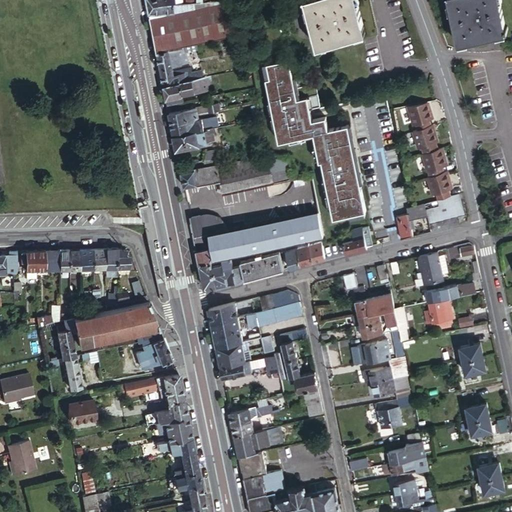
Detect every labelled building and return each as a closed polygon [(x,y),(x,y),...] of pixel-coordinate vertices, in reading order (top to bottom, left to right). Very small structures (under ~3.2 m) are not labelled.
[(167,0),(147,0),(150,14),(179,9),(177,1),(168,3),(167,0)] [(179,9),(150,14),(154,34),(186,27),(189,44),(197,42),(240,34),(233,0),(189,0),(177,1),(179,9)] [(357,0),(318,0),(305,4),(319,52),(368,38),(357,0)] [(500,0),(451,0),(459,41),(507,32),(500,0)] [(157,50),(189,44),(186,27),(154,34),(157,50)] [(157,50),(161,66),(172,64),(172,63),(173,63),(188,61),(186,51),(198,49),(197,42),(189,44),(157,50)] [(287,57),(261,63),(277,138),(287,136),(288,140),(312,135),(317,159),(320,158),(331,215),(364,209),(347,122),(327,126),(324,114),(311,117),(306,94),(295,96),(287,57)] [(161,66),(164,82),(203,74),(201,67),(191,69),(191,65),(174,69),(173,63),(172,63),(172,64),(161,66)] [(213,86),(210,73),(203,74),(164,82),(168,104),(185,101),(183,92),(213,86)] [(416,120),(418,126),(431,122),(430,116),(434,115),(429,99),(408,102),(414,121),(416,120)] [(210,110),(221,107),(220,100),(208,102),(210,110)] [(197,112),(210,110),(208,102),(196,105),(197,112)] [(170,110),(172,123),(199,117),(197,112),(196,105),(170,110)] [(172,123),(174,133),(205,127),(203,117),(199,117),(172,123)] [(422,144),(424,151),(438,146),(436,139),(439,138),(434,121),(431,122),(418,126),(413,128),(418,145),(422,144)] [(219,128),(219,124),(205,127),(174,133),(177,146),(207,139),(207,138),(214,137),(212,130),(219,128)] [(428,169),(429,174),(444,170),(442,164),(448,162),(443,145),(438,146),(424,151),(422,151),(427,169),(428,169)] [(182,169),(184,185),(219,178),(221,177),(224,191),(293,177),(291,153),(268,157),(266,152),(206,164),(182,169)] [(180,162),(182,169),(206,164),(205,158),(180,162)] [(436,191),(438,197),(450,194),(448,187),(452,186),(447,169),(444,170),(429,174),(430,175),(427,176),(432,192),(436,191)] [(402,237),(414,234),(410,218),(427,214),(429,223),(465,214),(460,193),(407,206),(408,211),(396,214),(402,237)] [(231,280),(285,267),(280,249),(263,253),(263,250),(256,252),(256,254),(241,257),(240,252),(223,256),(224,260),(216,261),(215,255),(214,255),(214,254),(320,234),(316,210),(226,227),(221,221),(219,218),(217,216),(215,214),(213,213),(212,212),(211,212),(209,212),(205,212),(194,213),(190,214),(205,285),(231,280)] [(367,246),(373,245),(368,224),(362,225),(365,236),(367,246)] [(290,265),(325,257),(320,235),(296,240),(297,244),(288,247),(290,265)] [(345,252),(367,246),(365,236),(354,238),(343,241),(345,252)] [(460,255),(475,252),(473,245),(458,248),(460,255)] [(118,260),(117,248),(106,249),(107,268),(106,277),(117,277),(118,272),(118,268),(118,260)] [(129,267),(129,256),(125,256),(125,250),(117,248),(118,260),(118,268),(129,267)] [(67,250),(68,269),(80,268),(79,249),(67,250)] [(79,249),(80,268),(93,268),(92,249),(79,249)] [(107,268),(106,249),(92,249),(93,268),(107,268)] [(33,251),(34,269),(58,269),(57,250),(33,251)] [(57,250),(58,269),(68,269),(67,250),(57,250)] [(24,270),(34,269),(33,251),(23,251),(23,253),(19,254),(19,263),(23,263),(24,270)] [(430,271),(439,269),(435,253),(417,257),(420,268),(429,267),(430,271)] [(387,277),(384,264),(377,265),(380,279),(387,277)] [(367,267),(359,267),(360,280),(368,280),(367,267)] [(423,284),(441,280),(439,269),(430,271),(429,267),(420,268),(421,272),(423,284)] [(423,284),(421,272),(416,273),(417,279),(414,280),(415,286),(423,284)] [(130,282),(134,295),(141,293),(137,280),(130,282)] [(448,297),(476,291),(474,282),(462,284),(459,282),(425,290),(427,301),(448,297)] [(92,304),(92,290),(84,290),(84,303),(92,304)] [(117,301),(128,299),(128,291),(117,290),(117,292),(117,301)] [(285,290),(271,293),(275,307),(289,303),(285,290)] [(57,293),(58,312),(65,311),(64,292),(57,293)] [(108,292),(108,303),(117,301),(117,292),(108,292)] [(275,307),(271,293),(259,296),(262,310),(275,307)] [(452,318),(448,297),(427,301),(429,309),(429,311),(424,312),(425,319),(431,318),(432,323),(433,323),(448,319),(452,318)] [(368,312),(368,311),(367,303),(366,298),(355,299),(358,314),(368,312)] [(387,323),(389,322),(396,321),(393,308),(391,298),(367,303),(368,311),(378,309),(384,308),(387,323)] [(209,307),(212,322),(237,316),(234,300),(224,302),(224,304),(209,307)] [(302,314),(299,300),(289,303),(275,307),(262,310),(255,311),(257,319),(258,325),(302,314)] [(161,336),(148,302),(71,316),(75,331),(77,344),(140,332),(141,336),(136,337),(137,341),(140,341),(149,339),(150,340),(161,336)] [(407,328),(402,307),(393,308),(396,321),(398,328),(399,337),(400,340),(407,339),(405,328),(407,328)] [(360,323),(380,319),(378,309),(368,311),(368,312),(358,314),(352,316),(354,325),(360,323)] [(255,311),(247,313),(248,321),(257,319),(255,311)] [(35,314),(36,322),(47,320),(45,312),(35,314)] [(212,322),(214,334),(240,329),(240,326),(247,325),(246,322),(248,321),(247,313),(244,314),(240,315),(237,316),(212,322)] [(55,323),(61,357),(64,356),(74,354),(70,332),(75,331),(71,316),(62,318),(63,322),(55,323)] [(472,324),(471,316),(458,318),(460,326),(472,324)] [(362,335),(382,331),(380,319),(360,323),(362,331),(361,332),(362,335)] [(433,323),(434,329),(450,326),(448,319),(433,323)] [(389,322),(390,330),(398,328),(396,321),(389,322)] [(360,323),(354,325),(356,336),(362,335),(361,332),(362,331),(360,323)] [(306,333),(305,327),(280,333),(280,336),(283,336),(283,338),(291,336),(297,335),(306,333)] [(391,338),(399,337),(398,328),(390,330),(391,338)] [(214,334),(216,345),(242,340),(242,337),(247,336),(246,331),(241,332),(240,329),(214,334)] [(274,350),(270,334),(261,336),(264,352),(274,350)] [(164,364),(172,361),(161,336),(150,340),(149,339),(140,341),(143,350),(135,353),(140,368),(159,363),(163,362),(164,364)] [(283,350),(284,356),(295,355),(291,336),(283,338),(283,336),(280,336),(283,350)] [(387,357),(388,356),(384,338),(357,343),(361,361),(387,357)] [(242,340),(216,345),(219,356),(249,350),(247,339),(242,340)] [(460,344),(462,358),(483,354),(480,340),(460,344)] [(249,351),(249,350),(219,356),(221,366),(251,360),(249,351)] [(280,378),(288,376),(284,356),(283,350),(274,352),(274,355),(275,355),(279,371),(280,378)] [(393,363),(405,361),(403,353),(388,356),(387,357),(388,364),(369,368),(372,380),(391,376),(390,372),(395,371),(393,363)] [(74,354),(64,356),(70,387),(80,385),(74,354)] [(483,354),(462,358),(465,371),(485,367),(483,354)] [(221,366),(223,376),(251,371),(251,368),(266,364),(268,373),(279,371),(275,355),(274,355),(251,360),(221,366)] [(295,374),(299,374),(295,355),(284,356),(288,376),(295,374)] [(369,368),(362,370),(365,381),(372,380),(369,368)] [(303,389),(317,386),(313,370),(299,374),(295,374),(299,390),(303,389)] [(1,378),(5,400),(34,394),(30,372),(1,378)] [(177,373),(162,376),(163,382),(167,402),(173,401),(182,399),(177,373)] [(283,393),(299,390),(295,374),(288,376),(280,378),(283,393)] [(162,376),(117,385),(119,396),(125,395),(126,397),(135,395),(134,392),(143,391),(143,392),(150,391),(150,389),(158,388),(157,383),(163,382),(162,376)] [(393,389),(391,376),(372,380),(374,393),(393,389)] [(412,396),(410,385),(393,389),(395,399),(397,399),(412,396)] [(304,396),(318,393),(317,386),(303,389),(304,396)] [(306,404),(307,404),(320,401),(318,393),(304,396),(306,404)] [(69,402),(72,420),(96,416),(93,398),(69,402)] [(397,399),(395,399),(386,401),(391,424),(402,422),(397,399)] [(309,414),(322,411),(320,401),(307,404),(309,414)] [(391,424),(386,401),(376,403),(381,426),(391,424)] [(469,419),(489,415),(486,402),(467,406),(469,419)] [(164,419),(185,415),(183,405),(174,407),(148,412),(149,422),(164,419)] [(232,422),(250,418),(257,414),(269,412),(267,405),(248,409),(248,407),(230,410),(232,422)] [(168,440),(189,435),(185,415),(164,419),(168,440)] [(491,429),(489,415),(469,419),(472,433),(491,429)] [(232,422),(235,433),(253,430),(250,418),(232,422)] [(239,454),(257,450),(257,448),(270,445),(270,443),(281,441),(278,424),(253,430),(235,433),(239,454)] [(421,439),(419,430),(405,433),(407,442),(421,439)] [(170,452),(179,450),(192,447),(189,435),(168,440),(158,441),(159,449),(169,447),(170,452)] [(310,448),(329,445),(327,437),(309,440),(310,448)] [(29,439),(8,444),(11,459),(13,473),(35,468),(29,439)] [(388,449),(390,461),(416,456),(413,445),(422,443),(421,439),(407,442),(405,442),(406,446),(388,449)] [(416,457),(424,455),(422,443),(413,445),(416,456),(416,457)] [(192,447),(179,450),(183,468),(174,469),(175,476),(184,475),(183,472),(197,470),(192,447)] [(239,454),(241,466),(260,462),(257,450),(239,454)] [(349,458),(351,468),(368,465),(366,455),(349,458)] [(427,468),(424,455),(416,457),(416,456),(390,461),(392,471),(403,469),(402,468),(415,465),(416,470),(427,468)] [(241,466),(243,476),(262,472),(266,492),(275,490),(285,488),(280,468),(266,471),(264,461),(260,462),(241,466)] [(392,471),(390,461),(382,462),(384,472),(392,471)] [(481,478),(501,474),(498,461),(478,465),(481,478)] [(82,471),(85,492),(96,490),(92,469),(82,471)] [(167,478),(169,488),(186,485),(199,482),(197,470),(183,472),(184,475),(175,476),(167,478)] [(243,476),(250,511),(262,511),(264,511),(264,510),(278,507),(275,490),(266,492),(262,472),(243,476)] [(504,488),(501,474),(481,478),(484,492),(504,488)] [(396,493),(415,489),(413,478),(394,482),(396,493)] [(188,499),(202,496),(199,482),(186,485),(188,499)] [(278,507),(279,511),(302,511),(303,511),(302,511),(314,511),(314,509),(316,509),(317,511),(340,511),(335,487),(317,491),(315,482),(285,488),(275,490),(278,507)] [(433,497),(431,486),(428,487),(428,490),(423,491),(424,498),(433,497)] [(82,494),(84,511),(97,511),(99,511),(97,504),(110,501),(108,489),(82,494)] [(433,497),(424,498),(417,500),(415,489),(396,493),(390,494),(392,504),(398,503),(399,509),(421,505),(434,502),(433,497)] [(190,509),(204,506),(202,496),(188,499),(190,509)] [(435,511),(434,502),(421,505),(422,509),(413,511),(413,510),(400,511),(435,511)]
